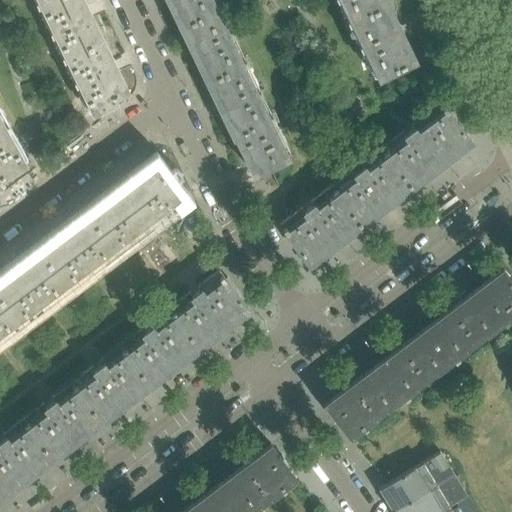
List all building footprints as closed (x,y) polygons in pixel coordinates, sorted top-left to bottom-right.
[(102,38),(86,6),(83,0),(43,0),(40,2),(66,56),(102,38)] [(216,9),(211,0),(167,0),(179,25),(216,9)] [(386,0),(385,0),(341,0),(350,18),(386,0)] [(413,57),(386,0),(350,18),(377,74),(413,57)] [(242,62),(216,9),(179,25),(206,80),(242,62)] [(126,88),(102,38),(66,56),(92,111),(105,105),(107,104),(115,100),(112,95),(126,88)] [(268,118),(242,62),(206,80),(233,136),(235,135),(268,118)] [(470,140),(448,109),(441,101),(410,124),(413,128),(408,132),(430,161),(435,157),(439,163),(470,140)] [(0,175),(24,162),(0,118),(0,175)] [(287,156),(268,118),(235,135),(253,173),(287,156)] [(361,222),(439,163),(435,157),(430,161),(408,132),(406,134),(403,130),(360,162),(363,166),(355,172),(352,168),(332,183),(361,222)] [(112,246),(176,197),(178,195),(154,163),(88,213),(112,246)] [(308,262),(361,222),(332,183),(309,201),(312,205),(304,210),(301,206),(279,223),(308,262)] [(64,282),(112,246),(88,213),(40,250),(64,282)] [(0,296),(16,318),(64,282),(40,250),(0,279),(0,296)] [(474,338),(511,309),(511,282),(501,268),(475,287),(450,306),(474,338)] [(199,345),(248,308),(218,269),(197,286),(200,289),(192,295),(189,291),(169,306),(199,345)] [(0,330),(16,318),(0,296),(0,330)] [(150,383),(199,345),(169,306),(148,323),(151,326),(147,330),(143,332),(140,328),(120,344),(150,383)] [(424,377),(474,338),(450,306),(400,344),(424,377)] [(102,419),(150,383),(120,344),(99,359),(102,363),(95,369),(92,365),(72,380),(102,419)] [(374,414),(424,377),(400,344),(350,382),(374,414)] [(52,456),(102,419),(72,380),(51,396),(53,400),(46,406),(43,402),(23,418),(52,456)] [(374,414),(350,382),(324,402),(333,414),(332,415),(339,425),(340,424),(341,424),(348,434),(374,414)] [(0,488),(4,493),(52,456),(23,418),(2,433),(5,437),(1,440),(0,440),(0,488)] [(245,511),(294,475),(286,465),(288,464),(281,454),(279,456),(270,443),(217,483),(239,511),(245,511)] [(392,511),(393,511),(394,511),(437,484),(422,460),(387,483),(379,487),(392,508),(391,509),(392,511)] [(239,511),(217,483),(178,511),(239,511)] [(394,511),(440,511),(450,506),(437,484),(394,511)]
